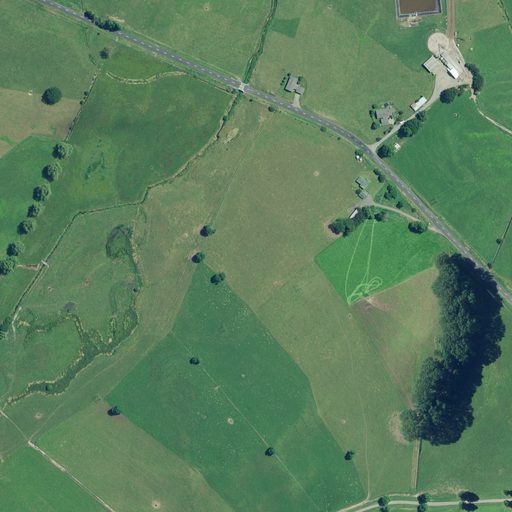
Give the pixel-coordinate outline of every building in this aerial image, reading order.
[(455,79),(457,77),(457,76),(462,71),(444,51),(439,55),(438,54),(436,56),(445,66),(446,65),(449,68),(447,70),(452,75),(455,79)] [(439,65),(432,56),(422,64),(430,73),(439,65)] [(295,92),(301,95),(303,88),(297,86),(295,85),(295,84),(297,79),(290,76),(284,89),(292,92),(292,91),(293,89),(296,90),(295,92)] [(413,109),(415,111),(426,101),(422,97),(415,103),(414,102),(410,106),(413,109)] [(379,119),(381,126),(388,124),(387,117),(391,113),(393,115),(396,112),(391,107),(389,110),(387,107),(386,109),(375,111),(376,118),(382,117),(382,119),(379,119)] [(400,148),(395,142),(391,146),(396,152),(400,148)] [(365,180),(360,176),(356,181),(360,184),(360,185),(364,189),(370,181),(367,178),(365,180)] [(360,213),(355,209),(347,219),(352,223),(360,213)]
